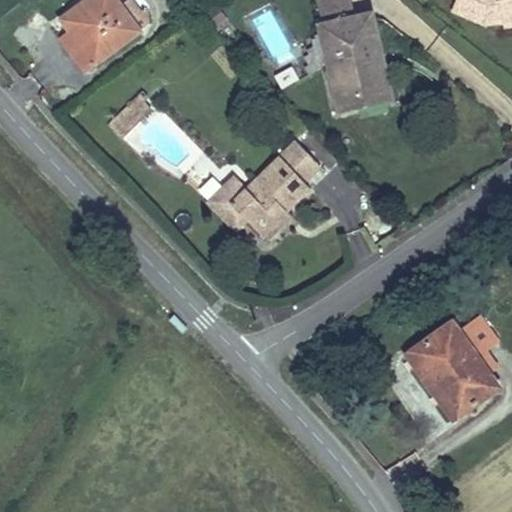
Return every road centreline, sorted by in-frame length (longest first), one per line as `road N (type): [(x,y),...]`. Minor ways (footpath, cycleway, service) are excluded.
road 1 (tertiary): [(243,354),(0,102)]
road 2 (residential): [(243,354),(511,173)]
road 3 (tertiary): [(378,511),(243,354)]
